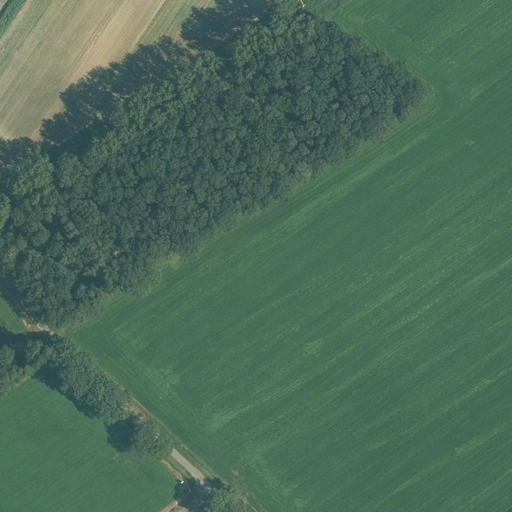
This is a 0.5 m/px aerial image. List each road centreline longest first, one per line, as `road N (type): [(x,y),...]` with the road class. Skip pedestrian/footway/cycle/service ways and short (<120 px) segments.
road 1 (track): [(0,204),(327,0)]
road 2 (unclassified): [(237,511),(0,274)]
